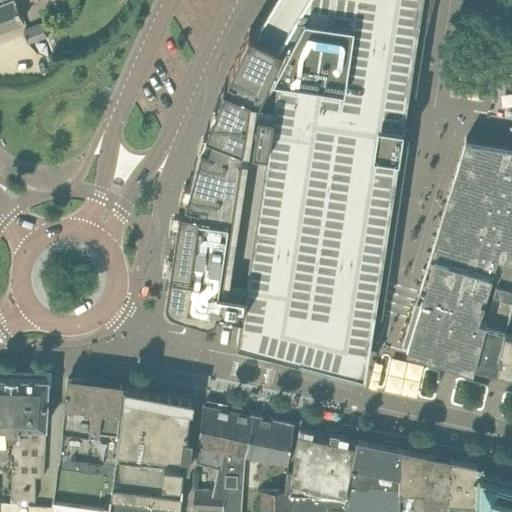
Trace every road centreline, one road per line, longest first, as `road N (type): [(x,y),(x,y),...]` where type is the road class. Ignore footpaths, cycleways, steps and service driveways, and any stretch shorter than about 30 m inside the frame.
road 1 (residential): [(511,431),(250,371),(163,340)]
road 2 (unclassified): [(103,249),(132,188),(163,152),(234,0)]
road 3 (unclassified): [(169,0),(115,116),(82,235)]
road 4 (residential): [(511,133),(424,118),(450,0)]
